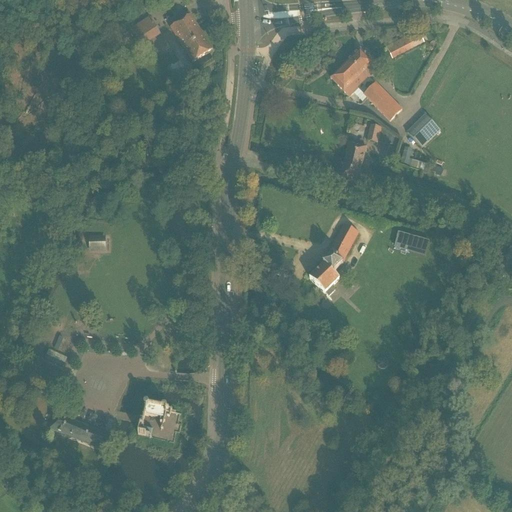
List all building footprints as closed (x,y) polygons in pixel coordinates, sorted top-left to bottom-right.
[(170,29),(192,64),(212,51),(190,16),(170,29)] [(130,30),(142,48),(160,36),(148,18),(130,30)] [(386,49),(392,59),(424,43),(418,32),(386,49)] [(360,51),(330,80),(349,99),(358,90),(390,123),(402,111),(375,84),(375,85),(363,74),(372,65),(373,64),(360,51)] [(406,134),(422,150),(441,132),(425,116),(406,134)] [(370,126),(367,141),(378,144),(381,129),(370,126)] [(392,137),(390,146),(398,148),(399,142),(392,137)] [(340,180),(358,184),(367,149),(358,147),(349,145),(340,180)] [(385,162),(394,163),(397,150),(388,148),(385,162)] [(401,164),(407,165),(411,151),(405,149),(401,164)] [(413,169),(427,173),(429,166),(415,162),(413,169)] [(325,295),(328,298),(335,292),(332,288),(339,281),(332,274),(343,265),(359,235),(343,227),(329,253),(330,257),(322,265),(323,267),(309,280),(316,288),(325,295)] [(425,258),(429,242),(398,234),(394,249),(425,258)] [(89,238),(89,253),(106,252),(105,237),(89,238)] [(503,258),(511,261),(511,245),(510,245),(507,246),(506,249),(503,258)] [(380,360),(377,363),(377,368),(380,370),(384,370),(387,367),(387,363),(384,360),(380,360)] [(138,436),(174,444),(176,434),(180,435),(182,425),(178,425),(180,414),(146,408),(138,436)] [(49,430),(105,453),(111,438),(56,415),(49,430)]
